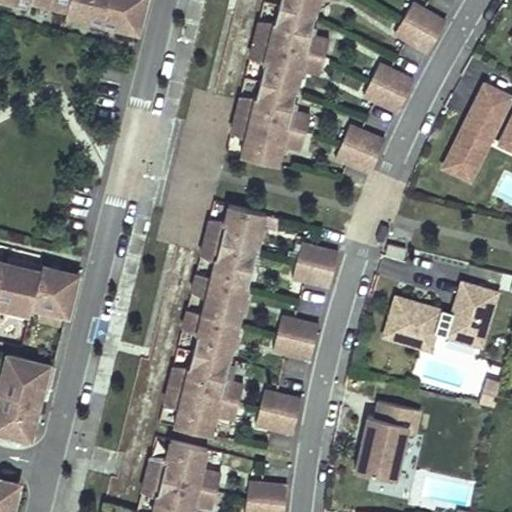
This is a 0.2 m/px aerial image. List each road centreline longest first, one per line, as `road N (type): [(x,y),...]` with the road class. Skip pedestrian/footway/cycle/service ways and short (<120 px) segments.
road 1 (residential): [(479,0),(420,105),(362,244),(326,362),(301,511)]
road 2 (residential): [(49,467),(166,0)]
